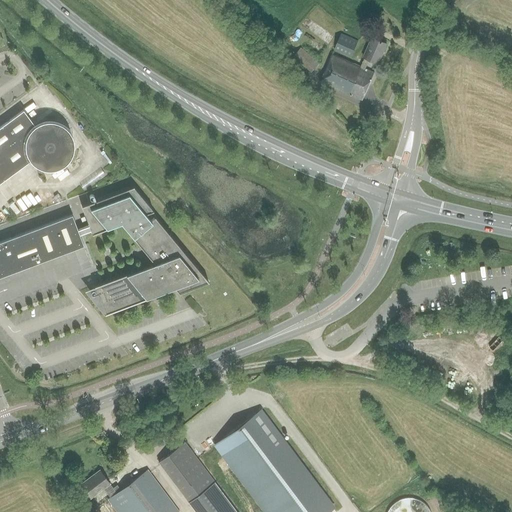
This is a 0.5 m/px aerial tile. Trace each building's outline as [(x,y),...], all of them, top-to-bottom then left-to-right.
[(351,57),(357,41),(341,34),(334,49),(351,57)] [(378,64),(386,44),(372,37),(363,57),(364,58),(360,67),(332,54),(320,82),(362,101),(374,72),(365,69),(369,60),(378,64)] [(311,72),(319,63),(301,48),(293,57),(311,72)] [(304,82),(308,77),(300,70),(296,75),(304,82)] [(31,104),(26,108),(31,114),(36,110),(31,104)] [(73,150),(73,145),(73,140),(71,135),(68,131),(65,128),(61,125),(57,123),(52,122),(48,121),(43,122),(38,124),(35,126),(23,110),(0,126),(0,182),(29,161),(32,164),(40,169),(45,170),(50,170),(55,170),(59,168),(63,166),(67,162),(70,159),(72,154),(73,150)] [(94,287),(104,313),(104,314),(174,288),(179,293),(207,282),(208,282),(154,216),(150,220),(144,212),(151,209),(130,185),(79,204),(90,232),(119,221),(131,236),(153,263),(94,286),(94,287)] [(12,207),(18,217),(50,199),(45,189),(12,207)] [(0,276),(83,245),(72,215),(0,241),(0,276)] [(213,441),(266,511),(320,511),(333,503),(260,405),(213,441)] [(190,444),(194,450),(199,446),(195,441),(190,444)] [(158,462),(195,511),(236,511),(184,442),(158,462)] [(116,511),(178,511),(147,470),(121,490),(117,485),(113,488),(99,471),(80,485),(90,498),(103,488),(110,498),(108,500),(116,511)]
